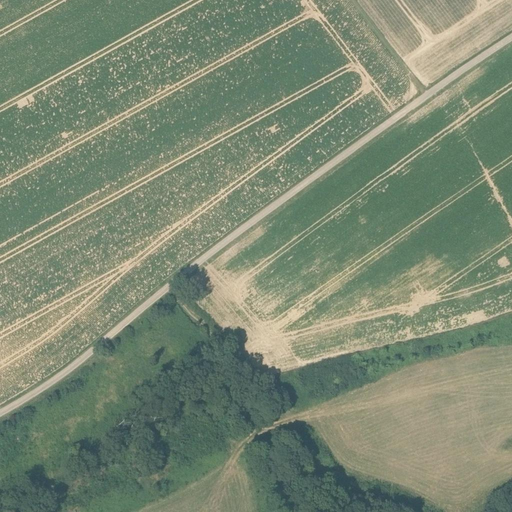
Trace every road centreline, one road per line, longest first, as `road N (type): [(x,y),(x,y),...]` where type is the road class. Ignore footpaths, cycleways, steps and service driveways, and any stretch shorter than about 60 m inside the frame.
road 1 (unclassified): [(0,412),(511,36)]
road 2 (track): [(425,96),(351,0)]
